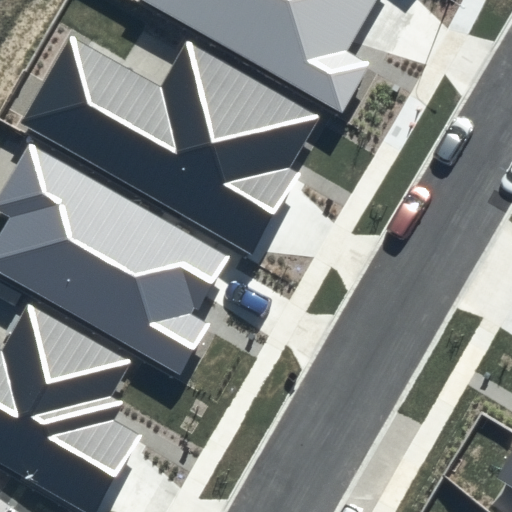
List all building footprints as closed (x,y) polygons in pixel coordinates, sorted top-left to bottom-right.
[(141,0),(342,114),(370,64),(348,51),(377,0),(141,0)] [(161,86),(69,33),(18,123),(251,257),(299,174),(290,169),(320,116),(187,41),(161,86)] [(199,311),(232,254),(28,138),(0,187),(0,214),(7,218),(0,229),(0,273),(180,375),(208,325),(190,314),(194,307),(199,311)] [(132,360),(28,302),(2,348),(0,346),(0,467),(79,511),(94,511),(137,436),(112,422),(122,403),(111,397),(132,360)] [(511,448),(494,478),(511,488),(511,448)] [(22,511),(0,496),(0,511),(22,511)]
